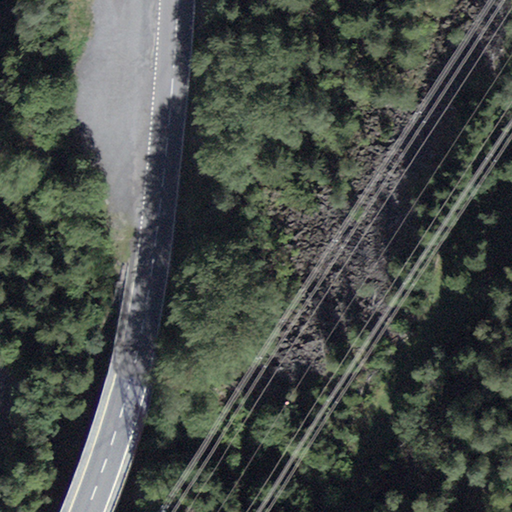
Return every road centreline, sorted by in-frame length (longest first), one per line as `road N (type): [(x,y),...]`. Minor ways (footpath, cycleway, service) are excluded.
road 1 (tertiary): [(87,511),(149,297),(178,0)]
road 2 (track): [(341,511),(366,455),(511,220)]
